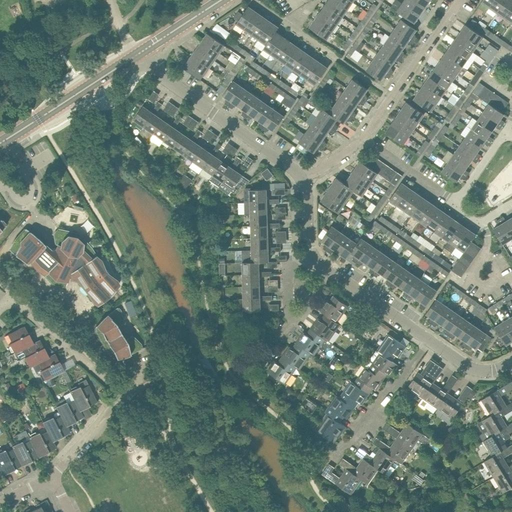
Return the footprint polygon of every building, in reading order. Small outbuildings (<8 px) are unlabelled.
[(347,10),(333,0),(328,0),(325,5),(342,17),(347,10)] [(333,0),(347,10),(353,2),(349,0),(333,0)] [(419,16),(425,8),(412,0),(404,0),(402,4),(419,16)] [(412,0),(425,8),(430,1),(428,0),(412,0)] [(496,13),(504,0),(493,0),(489,7),(496,13)] [(504,18),(511,5),(511,0),(504,0),(496,13),(504,18)] [(402,4),(397,11),(414,23),(419,16),(402,4)] [(342,17),(325,5),(320,13),(321,14),(337,25),(342,17)] [(367,12),(371,15),(375,8),(371,5),(367,12)] [(256,12),(248,6),(243,15),(239,19),(236,24),(244,29),(256,12)] [(235,16),(239,19),(243,15),(238,11),(235,16)] [(251,35),(263,17),(256,12),(244,29),(251,35)] [(337,25),(321,14),(320,13),(314,20),(332,32),(337,25)] [(259,40),(271,22),(263,17),(251,35),(259,40)] [(402,19),(396,27),(395,28),(408,37),(415,42),(417,38),(413,35),(416,30),(402,19)] [(314,20),(309,27),(327,40),(332,32),(314,20)] [(276,32),(279,28),(271,22),(259,40),(266,45),(276,32)] [(483,37),(468,26),(466,25),(460,33),(478,45),(483,37)] [(415,42),(408,37),(395,28),(390,36),(404,47),(407,42),(412,45),(415,42)] [(66,37),(69,42),(77,36),(74,31),(66,37)] [(271,55),(283,37),(276,32),(266,45),(263,50),(271,55)] [(225,46),(210,35),(207,33),(202,41),(220,53),(225,46)] [(472,52),(478,45),(460,33),(455,40),(472,52)] [(350,45),(354,38),(350,36),(346,41),(346,42),(350,45)] [(401,51),(404,47),(390,36),(384,45),(403,58),(406,55),(401,51)] [(271,55),(278,60),(291,42),(283,37),(271,55)] [(467,60),(472,52),(455,40),(450,47),(467,60)] [(214,61),(220,53),(202,41),(197,48),(214,61)] [(285,65),(296,50),(298,47),(291,42),(278,60),(285,65)] [(350,45),(346,42),(340,51),(344,54),(350,45)] [(239,52),(242,48),(234,43),(232,47),(239,52)] [(400,62),(403,58),(384,45),(378,53),(393,63),(396,59),(400,62)] [(293,70),(305,52),(298,47),(296,50),(285,65),(293,70)] [(462,67),(467,60),(450,47),(445,55),(462,67)] [(209,68),(214,61),(197,48),(191,56),(209,68)] [(247,57),(249,53),(242,48),(239,52),(247,57)] [(300,75),(313,58),(305,52),(293,70),(300,75)] [(389,68),(393,63),(378,53),(372,62),(391,75),(394,71),(389,68)] [(485,61),(489,64),(494,56),(490,54),(485,61)] [(457,74),(462,67),(445,55),(439,62),(457,74)] [(191,56),(186,64),(204,76),(209,68),(191,56)] [(235,64),(239,67),(244,59),(240,57),(235,64)] [(308,81),(318,66),(320,63),(313,58),(300,75),(308,81)] [(480,69),(484,71),(489,64),(485,61),(480,69)] [(366,70),(381,81),(384,76),(389,79),(391,75),(372,62),(366,70)] [(452,82),(457,74),(439,62),(434,70),(452,82)] [(259,71),(262,67),(256,63),(253,66),(259,71)] [(315,86),(328,68),(320,63),(318,66),(308,81),(315,86)] [(267,76),(269,72),(262,67),(259,71),(267,76)] [(447,89),(452,82),(434,70),(429,77),(447,89)] [(234,74),(230,72),(225,79),(228,82),(234,74)] [(274,82),(277,78),(269,72),(267,76),(274,82)] [(441,97),(447,89),(429,77),(424,84),(441,97)] [(228,82),(225,79),(220,87),(223,89),(228,82)] [(353,79),(347,87),(347,88),(366,101),(368,98),(364,95),(367,90),(353,79)] [(228,87),(223,96),(228,99),(225,103),(228,106),(242,87),(233,81),(228,87)] [(289,92),(292,88),(285,83),(283,87),(289,92)] [(472,92),(477,96),(484,86),(479,83),(472,92)] [(441,97),(424,84),(419,92),(436,104),(441,97)] [(477,96),(482,99),(489,89),(484,86),(477,96)] [(240,107),(250,93),(242,87),(228,106),(232,109),(235,104),(240,107)] [(347,88),(341,96),(355,107),(359,102),(363,105),(366,101),(347,88)] [(482,99),(487,103),(494,93),(489,89),(482,99)] [(318,93),(315,91),(309,99),(312,102),(318,93)] [(297,103),(300,106),(308,95),(304,92),(297,103)] [(436,104),(419,92),(413,100),(431,112),(436,104)] [(241,115),(245,118),(258,99),(250,93),(240,107),(245,111),(241,115)] [(489,104),(492,106),(498,96),(494,93),(487,103),(489,104)] [(288,101),(286,105),(290,107),(295,100),(286,94),(284,98),(288,101)] [(355,107),(341,96),(335,105),(354,118),(357,114),(352,111),(355,107)] [(492,106),(496,109),(503,99),(498,96),(492,106)] [(257,119),(258,117),(267,105),(258,99),(245,118),(249,120),(252,116),(257,119)] [(496,109),(501,112),(508,103),(503,99),(496,109)] [(419,122),(424,114),(407,102),(401,110),(419,122)] [(300,106),(297,103),(290,111),(294,114),(300,106)] [(489,104),(483,113),(502,126),(505,122),(500,119),(504,114),(501,112),(496,109),(492,106),(489,104)] [(262,129),(275,110),(267,105),(258,117),(257,119),(261,122),(258,127),(262,129)] [(354,118),(335,105),(329,114),(337,119),(344,124),(347,119),(351,122),(354,118)] [(151,112),(143,106),(134,120),(144,127),(153,113),(155,115),(159,109),(155,107),(151,112)] [(337,119),(329,114),(322,109),(316,117),(336,130),(338,127),(334,123),(337,119)] [(274,131),(284,117),(275,110),(262,129),(266,132),(269,128),(274,131)] [(414,129),(419,122),(401,110),(396,117),(414,129)] [(163,120),(155,115),(153,113),(144,127),(154,134),(163,120)] [(502,126),(483,113),(477,121),(492,131),(495,127),(500,130),(502,126)] [(316,117),(311,125),(325,136),(329,131),(333,134),(336,130),(316,117)] [(408,137),(414,129),(396,117),(391,125),(408,137)] [(174,121),(171,126),(163,120),(154,134),(164,141),(173,127),(175,128),(178,123),(174,121)] [(285,120),(278,130),(275,133),(279,136),(289,123),(285,120)] [(492,131),(477,121),(471,129),(491,143),(493,139),(488,136),(492,131)] [(311,125),(305,134),(324,147),(327,143),(322,140),(325,136),(311,125)] [(391,125),(385,132),(403,145),(408,137),(391,125)] [(183,134),(175,128),(173,127),(164,141),(174,147),(183,134)] [(491,143),(471,129),(465,138),(480,148),(483,143),(488,146),(491,143)] [(194,135),(191,140),(183,134),(174,147),(183,154),(193,141),(195,142),(198,137),(194,135)] [(299,143),(314,153),(317,148),(322,151),(324,147),(305,134),(299,143)] [(480,148),(465,138),(459,146),(479,160),(481,156),(477,153),(480,148)] [(195,142),(193,141),(183,154),(193,161),(203,148),(195,142)] [(479,160),(459,146),(454,155),(468,165),(471,160),(476,163),(479,160)] [(214,148),(211,153),(203,148),(193,161),(203,168),(212,155),(214,156),(218,151),(214,148)] [(222,161),(214,156),(212,155),(203,168),(213,175),(222,161)] [(468,165),(454,155),(448,163),(467,176),(470,172),(465,169),(468,165)] [(366,165),(371,169),(378,159),(373,156),(366,165)] [(371,169),(376,172),(383,163),(378,159),(371,169)] [(234,162),(230,167),(222,161),(213,175),(209,180),(219,187),(223,182),(232,168),(234,170),(237,165),(234,162)] [(376,172),(371,169),(366,165),(360,161),(355,169),(373,181),(378,174),(376,172)] [(378,174),(381,176),(388,166),(383,163),(376,172),(378,174)] [(442,172),(456,182),(460,177),(464,180),(467,176),(448,163),(442,172)] [(381,176),(386,179),(393,169),(388,166),(381,176)] [(247,179),(234,170),(232,168),(223,182),(233,189),(236,185),(241,189),(242,187),(247,179)] [(367,188),(373,181),(355,169),(350,176),(367,188)] [(390,182),(397,172),(393,169),(386,179),(390,182)] [(395,186),(402,176),(397,172),(390,182),(392,183),(395,186)] [(367,188),(350,176),(345,183),(362,196),(367,188)] [(362,196),(345,183),(340,180),(337,178),(331,185),(349,198),(354,191),(362,196)] [(285,192),(285,183),(271,182),(271,191),(285,192)] [(401,183),(399,185),(389,200),(397,205),(409,188),(401,183)] [(344,205),(349,198),(331,185),(326,193),(344,205)] [(397,205),(404,210),(416,193),(409,188),(397,205)] [(266,189),(263,189),(250,190),(250,202),(267,202),(267,204),(273,204),(273,199),(267,199),(266,189)] [(344,205),(326,193),(321,201),(338,213),(344,205)] [(404,210),(412,216),(424,198),(416,193),(404,210)] [(76,194),(71,197),(74,202),(79,199),(76,194)] [(412,216),(419,221),(431,203),(424,198),(412,216)] [(267,202),(250,202),(244,202),(244,214),(251,214),(267,214),(267,204),(267,202)] [(419,221),(427,226),(439,209),(431,203),(419,221)] [(427,226),(434,231),(446,214),(439,209),(427,226)] [(375,215),(371,213),(367,219),(370,222),(375,215)] [(267,223),(267,214),(251,214),(251,226),(267,226),(267,228),(274,228),(274,223),(267,223)] [(434,231),(441,237),(454,219),(446,214),(434,231)] [(511,219),(511,218),(506,221),(503,216),(499,219),(511,239),(511,238),(511,219)] [(441,237),(449,242),(461,224),(454,219),(441,237)] [(498,226),(493,229),(503,244),(511,239),(499,219),(496,221),(498,226)] [(452,253),(456,247),(468,229),(461,224),(449,242),(444,248),(452,253)] [(267,228),(267,226),(251,226),(251,238),(268,238),(267,228)] [(327,232),(321,241),(326,244),(323,249),(327,251),(340,232),(331,226),(327,232)] [(43,243),(41,241),(40,240),(39,239),(38,238),(37,237),(34,235),(33,234),(31,233),(31,232),(28,230),(27,230),(25,229),(14,240),(13,242),(9,250),(15,255),(27,263),(30,261),(36,269),(44,274),(53,284),(66,287),(69,279),(76,281),(82,286),(81,287),(86,294),(88,293),(93,302),(97,305),(107,298),(108,295),(111,294),(119,284),(117,281),(108,274),(105,270),(101,260),(96,257),(91,249),(82,238),(80,239),(76,237),(74,233),(58,230),(54,234),(55,244),(58,245),(55,250),(54,251),(50,251),(49,249),(48,248),(47,248),(46,246),(45,245),(43,243)] [(464,252),(465,251),(468,247),(471,242),(474,238),(476,235),(468,229),(456,247),(464,252)] [(277,243),(288,242),(287,230),(277,230),(277,243)] [(349,238),(340,232),(327,251),(331,254),(334,249),(338,252),(349,238)] [(268,247),(268,238),(251,238),(252,250),(268,250),(268,252),(274,252),(274,247),(268,247)] [(357,243),(349,238),(338,252),(343,256),(340,260),(344,263),(351,253),(357,243)] [(369,244),(361,238),(357,243),(351,253),(355,256),(352,260),(356,263),(369,244)] [(478,253),(481,248),(471,242),(468,247),(478,253)] [(378,250),(369,244),(356,263),(360,266),(363,261),(368,264),(378,250)] [(474,258),(478,253),(468,247),(465,251),(474,258)] [(268,252),(268,250),(252,250),(252,262),(259,262),(268,262),(268,252)] [(369,272),(373,275),(386,256),(378,250),(368,264),(372,268),(369,272)] [(465,251),(464,252),(461,256),(471,263),(474,258),(465,251)] [(384,276),(385,274),(395,261),(386,256),(373,275),(376,277),(380,273),(384,276)] [(468,268),(471,263),(461,256),(458,261),(468,268)] [(390,287),(403,267),(395,261),(385,274),(384,276),(389,279),(386,284),(390,287)] [(464,272),(468,268),(458,261),(455,266),(464,272)] [(259,262),(252,262),(242,262),(243,275),(259,274),(259,277),(265,276),(265,272),(259,272),(259,262)] [(455,266),(451,271),(461,277),(464,272),(455,266)] [(411,273),(403,267),(390,287),(393,289),(397,285),(401,288),(411,273)] [(403,296),(406,298),(420,279),(411,273),(401,288),(406,291),(403,296)] [(259,277),(259,274),(243,275),(243,287),(259,286),(259,277)] [(269,280),(270,290),(280,290),(279,279),(269,280)] [(418,299),(419,298),(428,285),(420,279),(406,298),(410,301),(413,296),(418,299)] [(423,310),(437,291),(428,285),(419,298),(418,299),(423,303),(419,307),(423,310)] [(260,296),(259,286),(243,287),(243,299),(260,298),(260,300),(266,300),(266,296),(260,296)] [(329,301),(326,299),(319,310),(325,315),(337,322),(348,306),(333,296),(329,301)] [(243,299),(244,301),(244,311),(260,311),(260,300),(260,298),(243,299)] [(436,299),(426,314),(431,317),(428,322),(432,324),(445,305),(436,299)] [(131,300),(124,303),(130,317),(137,315),(131,300)] [(453,311),(445,305),(432,324),(435,327),(439,322),(443,326),(453,311)] [(99,322),(97,325),(95,328),(96,332),(98,334),(99,337),(101,341),(103,344),(121,333),(117,326),(120,325),(118,322),(120,320),(119,318),(122,315),(120,311),(117,307),(114,309),(113,311),(110,313),(107,315),(105,317),(103,319),(99,322)] [(462,317),(453,311),(443,326),(448,329),(444,333),(448,336),(462,317)] [(337,322),(325,315),(321,320),(318,318),(310,329),(325,339),(328,341),(340,324),(337,322)] [(470,323),(462,317),(448,336),(452,339),(455,334),(460,337),(470,323)] [(511,338),(511,320),(510,318),(502,322),(511,338)] [(511,338),(502,322),(494,327),(506,345),(511,341),(511,338)] [(478,328),(470,323),(460,337),(464,340),(461,345),(465,348),(478,328)] [(28,334),(24,326),(8,334),(12,342),(8,344),(13,353),(14,352),(22,349),(33,343),(28,333),(28,334)] [(491,337),(483,331),(478,328),(465,348),(469,350),(472,346),(477,349),(483,340),(487,342),(491,337)] [(325,339),(310,329),(307,334),(304,332),(296,343),(311,353),(311,354),(314,356),(325,339)] [(109,353),(110,355),(113,359),(116,358),(119,357),(122,357),(125,356),(129,355),(132,353),(135,352),(140,350),(142,349),(140,344),(137,341),(134,343),(132,340),(129,341),(128,338),(126,340),(121,333),(103,344),(106,349),(109,353)] [(406,347),(388,334),(377,350),(380,353),(391,361),(395,355),(398,358),(406,347)] [(14,352),(18,361),(24,358),(28,366),(37,362),(49,356),(44,347),(43,347),(39,340),(33,343),(22,349),(14,352)] [(311,353),(296,343),(292,349),(289,346),(281,357),(296,367),(296,368),(299,370),(311,354),(311,353)] [(398,365),(394,362),(391,361),(380,353),(369,369),(380,377),(383,379),(387,374),(390,376),(398,365)] [(37,362),(40,371),(38,372),(42,381),(64,371),(59,361),(58,361),(54,354),(49,356),(37,362)] [(278,363),(275,361),(267,372),(285,384),(296,368),(296,367),(281,357),(278,363)] [(427,380),(418,373),(407,388),(415,394),(423,398),(431,386),(433,384),(443,369),(437,365),(427,380)] [(380,377),(369,369),(366,367),(354,384),(369,394),(372,388),(375,390),(383,379),(380,377)] [(61,373),(65,382),(77,376),(73,368),(61,373)] [(452,375),(442,390),(433,384),(431,386),(423,398),(437,408),(448,394),(458,379),(452,375)] [(52,377),(45,380),(48,386),(55,383),(52,377)] [(78,383),(80,386),(70,391),(74,400),(80,411),(90,406),(89,405),(97,401),(86,379),(78,383)] [(511,389),(511,381),(481,400),(490,416),(491,416),(507,406),(506,406),(500,397),(511,389)] [(369,394),(354,384),(351,382),(340,398),(354,408),(358,403),(361,405),(369,394)] [(467,386),(457,400),(448,394),(437,408),(443,412),(452,417),(471,389),(467,386)] [(340,398),(337,395),(325,412),(328,415),(328,414),(339,423),(340,422),(343,417),(346,419),(354,408),(340,398)] [(305,397),(300,404),(306,408),(311,402),(305,397)] [(74,400),(66,404),(65,402),(56,407),(61,416),(66,426),(67,426),(76,421),(76,420),(83,416),(80,411),(74,400)] [(507,406),(491,416),(490,416),(482,421),(491,436),(507,427),(501,417),(511,410),(511,402),(507,406)] [(0,418),(2,422),(12,417),(7,409),(0,412),(0,418)] [(339,423),(328,414),(328,415),(316,431),(323,436),(331,441),(335,435),(338,438),(346,426),(340,422),(339,423)] [(61,416),(53,420),(52,417),(42,421),(47,430),(53,441),(62,436),(70,432),(67,426),(66,426),(61,416)] [(408,424),(401,433),(386,423),(382,429),(397,439),(412,449),(418,439),(422,442),(425,441),(428,438),(408,424)] [(507,427),(491,436),(483,441),(492,457),(509,447),(508,447),(502,438),(511,431),(511,424),(507,427)] [(39,434),(38,432),(29,436),(30,439),(38,456),(39,457),(49,452),(48,451),(56,447),(53,441),(47,430),(39,434)] [(372,443),(380,449),(395,459),(402,464),(412,449),(397,439),(391,448),(376,438),(372,443)] [(21,440),(11,446),(13,448),(12,448),(21,465),(22,465),(32,460),(31,460),(38,456),(30,439),(23,443),(21,440)] [(509,447),(492,457),(484,462),(493,477),(509,467),(508,468),(503,458),(511,452),(511,444),(508,447),(509,447)] [(4,449),(0,451),(0,465),(4,474),(4,473),(5,474),(15,469),(14,468),(21,465),(12,448),(6,452),(4,449)] [(359,448),(355,453),(364,459),(378,469),(385,474),(395,459),(380,449),(374,458),(359,448)] [(357,468),(342,458),(339,464),(347,469),(362,480),(368,484),(378,469),(364,459),(357,468)] [(329,464),(323,472),(322,474),(351,495),(362,480),(347,469),(340,478),(331,472),(334,468),(329,464)] [(511,465),(509,467),(493,477),(503,493),(511,487),(511,465)]
